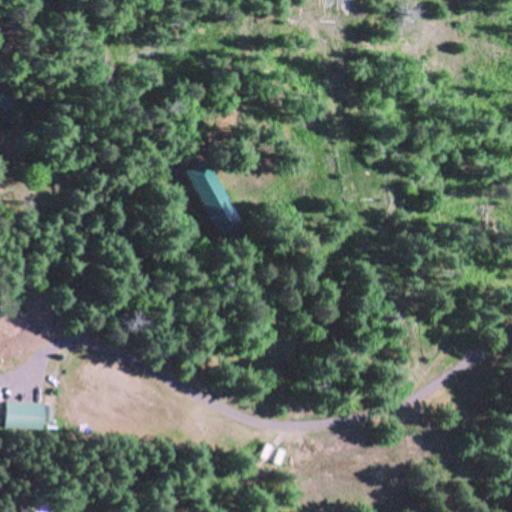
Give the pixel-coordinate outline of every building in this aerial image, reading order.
[(0,88),(3,84),(20,96),(7,114),(0,109),(0,88)] [(0,122),(0,118),(5,115),(11,124),(5,129),(0,122)] [(181,167),(203,155),(243,227),(221,239),(181,167)] [(0,399),(39,402),(38,427),(0,425),(0,399)] [(39,418),(40,402),(52,403),(51,419),(39,418)]
